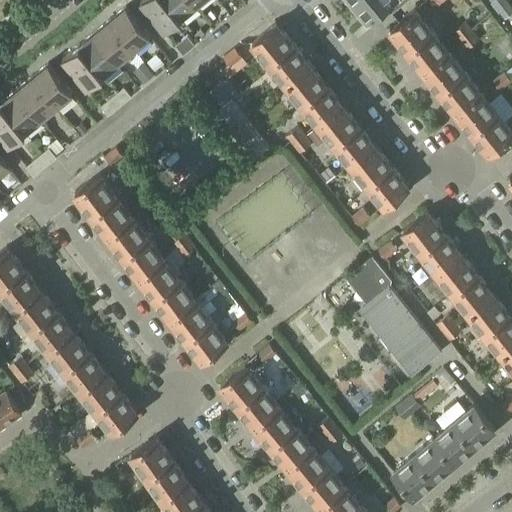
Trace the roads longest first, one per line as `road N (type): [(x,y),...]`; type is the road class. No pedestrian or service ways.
road 1 (residential): [(179,402),(173,372),(36,192),(274,0)]
road 2 (residential): [(511,227),(477,185),(422,167),(285,0)]
road 3 (residential): [(244,511),(184,428),(179,402)]
